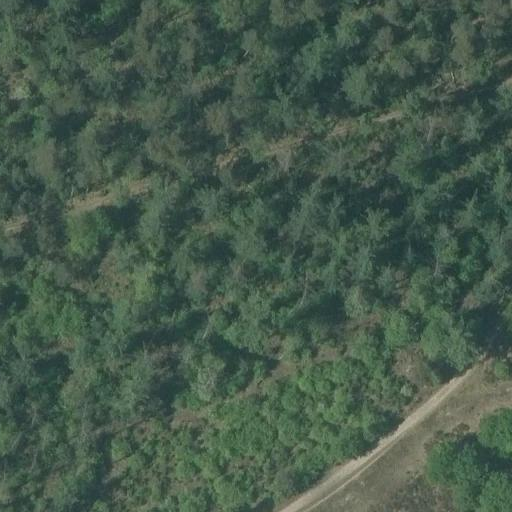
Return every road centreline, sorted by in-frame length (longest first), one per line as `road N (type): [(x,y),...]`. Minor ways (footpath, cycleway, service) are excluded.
road 1 (track): [(511,62),(0,236)]
road 2 (track): [(280,511),(445,400),(511,306)]
